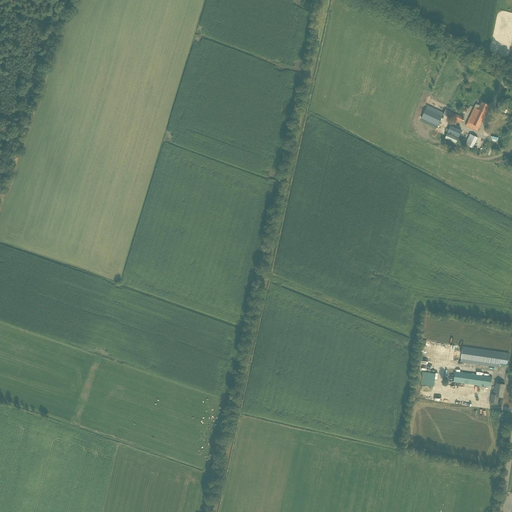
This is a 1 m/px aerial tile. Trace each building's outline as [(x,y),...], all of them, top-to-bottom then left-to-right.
[(476,104),(466,126),(478,131),(479,128),(490,105),(482,101),(480,105),(476,104)] [(442,114),(443,112),(427,105),(421,118),(438,126),(443,115),(442,114)] [(461,123),(464,118),(445,109),(443,114),(455,120),(455,121),(461,123)] [(447,133),(445,138),(456,143),(458,138),(447,133)] [(478,138),(470,134),(465,144),(473,148),(478,138)] [(455,151),(457,145),(451,142),(448,148),(455,151)] [(499,367),(500,363),(508,364),(508,363),(507,363),(509,353),(462,346),(460,361),(499,367)] [(434,386),(435,373),(422,372),(421,385),(434,386)] [(455,372),(453,382),(464,383),(485,386),(491,387),(492,377),(455,372)] [(504,385),(500,384),(496,383),(495,395),(492,394),(491,402),(497,403),(498,396),(503,397),(504,385)]
